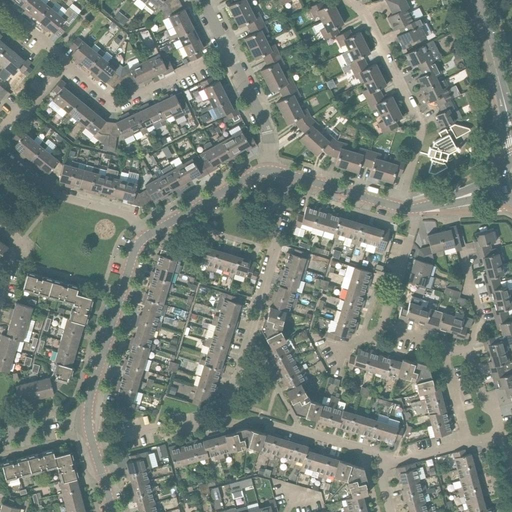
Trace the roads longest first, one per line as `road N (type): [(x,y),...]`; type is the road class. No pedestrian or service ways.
road 1 (residential): [(398,207),(419,124),(364,14),(345,0)]
road 2 (tertiary): [(87,421),(132,252),(143,237)]
road 3 (residential): [(65,66),(117,104),(229,52)]
road 4 (residential): [(221,420),(270,250)]
road 5 (residential): [(143,237),(133,217),(45,188),(0,151)]
road 6 (residential): [(221,420),(255,419),(382,456)]
road 7 (tertiary): [(143,237),(268,170)]
road 8 (tertiary): [(511,129),(477,0)]
road 9 (residential): [(91,443),(221,420)]
road 10 (residential): [(268,170),(268,133),(229,52)]
road 11 (residential): [(376,327),(411,209)]
